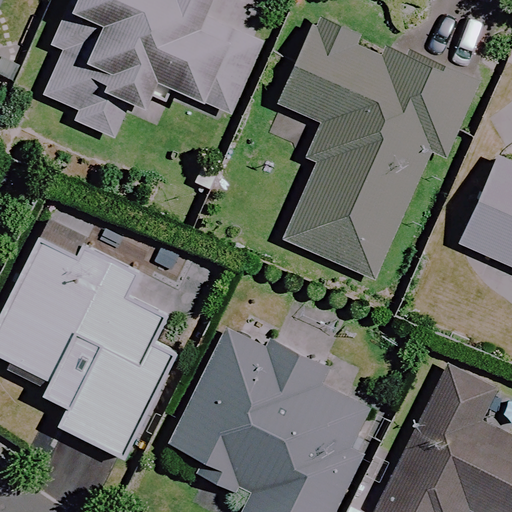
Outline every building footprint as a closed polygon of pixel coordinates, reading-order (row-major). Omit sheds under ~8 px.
[(255,47),(186,21),(195,0),(77,0),(72,14),(98,26),(88,53),(64,44),(43,99),(73,110),(67,123),(111,140),(124,107),(148,116),(158,90),(228,117),(255,47)] [(291,69),(276,106),(311,120),(298,152),(314,158),(280,243),(374,281),(424,155),(440,161),(471,83),(296,14),(277,63),(291,69)] [(511,159),(497,153),(456,246),(511,270),(511,159)] [(74,267),(37,248),(0,322),(0,359),(46,382),(39,397),(63,408),(54,427),(120,460),(169,361),(146,350),(159,324),(119,304),(133,275),(83,250),(74,267)] [(167,445),(210,466),(202,484),(227,497),(220,511),(330,511),(357,457),(345,451),(365,410),(322,390),(329,377),(224,326),(167,445)] [(511,511),(511,443),(476,426),(494,390),(443,365),(371,511),(511,511)]
